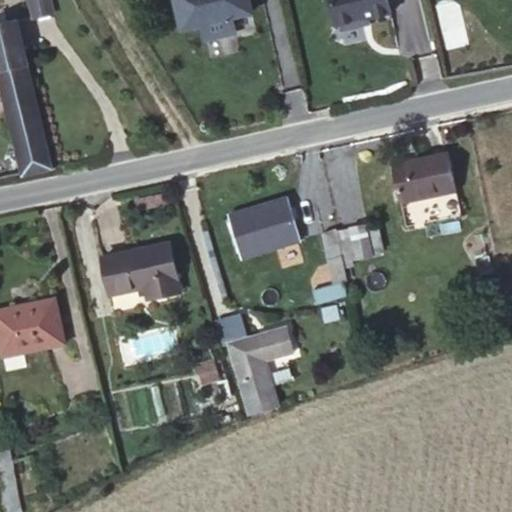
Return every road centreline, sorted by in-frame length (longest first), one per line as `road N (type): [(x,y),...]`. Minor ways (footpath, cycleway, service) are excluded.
road 1 (residential): [(0,192),(511,81)]
road 2 (track): [(187,152),(101,0)]
